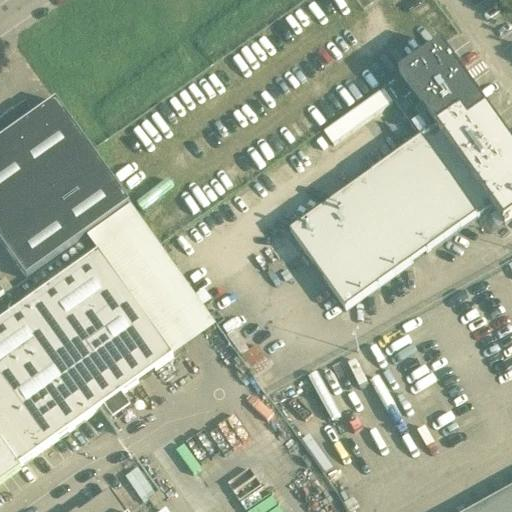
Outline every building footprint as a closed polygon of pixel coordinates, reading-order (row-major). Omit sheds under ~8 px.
[(492,210),(504,228),(511,222),(511,147),(442,49),(384,90),(421,142),(290,236),(345,314),(492,210)] [(393,106),(383,93),(324,135),(333,149),(393,106)] [(25,105),(0,122),(0,134),(78,244),(130,207),(56,104),(37,117),(29,105),(25,105)] [(0,244),(26,281),(78,244),(0,134),(0,244)] [(0,488),(21,473),(19,470),(104,410),(113,423),(130,411),(121,397),(173,360),(99,256),(0,326),(0,488)] [(511,511),(511,491),(473,511),(511,511)] [(123,511),(112,496),(90,511),(123,511)]
